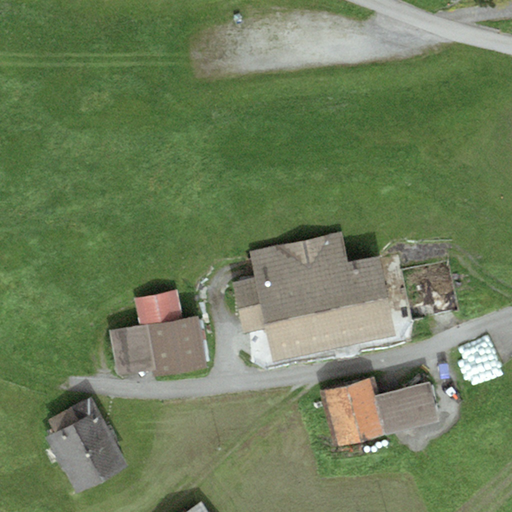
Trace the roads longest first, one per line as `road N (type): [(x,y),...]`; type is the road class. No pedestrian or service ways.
road 1 (residential): [(81,385),(159,391),(317,372),(400,355),(511,314)]
road 2 (residential): [(511,46),(371,0)]
